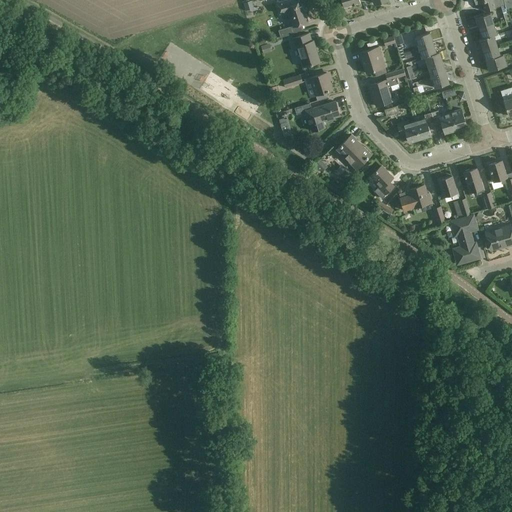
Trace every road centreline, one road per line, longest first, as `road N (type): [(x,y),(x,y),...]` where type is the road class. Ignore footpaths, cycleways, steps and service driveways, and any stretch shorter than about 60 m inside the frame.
road 1 (residential): [(488,142),(408,162),(360,112),(334,34)]
road 2 (residential): [(488,142),(446,1)]
